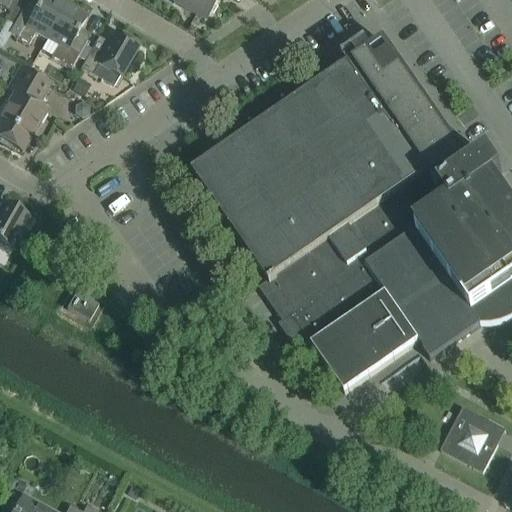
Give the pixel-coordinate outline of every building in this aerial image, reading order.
[(0,0),(0,7),(7,11),(12,0),(0,0)] [(35,35),(46,41),(66,7),(54,0),(42,0),(35,13),(24,7),(21,12),(14,8),(7,21),(0,33),(0,52),(2,54),(11,36),(28,46),(35,35)] [(205,22),(217,0),(174,0),(172,3),(205,22)] [(66,7),(46,41),(57,48),(51,59),(70,71),(77,59),(85,63),(91,52),(84,48),(86,43),(76,37),(87,19),(66,7)] [(139,49),(114,35),(108,45),(99,39),(92,49),(91,52),(85,63),(80,70),(102,83),(113,89),(119,79),(121,80),(139,49)] [(347,58),(342,61),(347,68),(359,60),(461,207),(491,186),(502,178),(500,175),(496,178),(486,164),(490,161),(488,158),(471,170),(385,45),(371,54),(365,45),(347,58)] [(209,164),(192,175),(193,176),(198,184),(223,219),(232,232),(268,284),(259,291),(279,319),(282,324),(278,327),(291,345),(304,337),(312,348),(345,396),(419,345),(424,353),(424,354),(430,363),(436,359),(480,329),(491,329),(501,326),(511,322),(511,321),(511,215),(502,201),(501,202),(496,195),(499,193),(498,191),(496,193),(491,186),(461,207),(359,60),(347,68),(303,98),(292,83),(263,103),(263,104),(260,107),(259,106),(230,126),(241,141),(209,164)] [(40,102),(50,84),(33,74),(20,67),(7,91),(14,95),(0,120),(0,141),(22,154),(46,112),(26,101),(30,96),(40,102)] [(84,99),(91,87),(79,80),(72,92),(84,99)] [(124,159),(100,174),(107,185),(130,170),(124,159)] [(31,222),(0,204),(0,244),(13,252),(31,222)] [(89,324),(98,307),(76,295),(66,311),(89,324)] [(305,366),(312,362),(308,356),(301,361),(305,366)] [(483,476),(498,447),(505,433),(463,411),(440,453),(483,476)] [(68,511),(41,511),(23,502),(18,511),(92,511),(87,509),(85,511),(75,511),(70,509),(68,511)]
